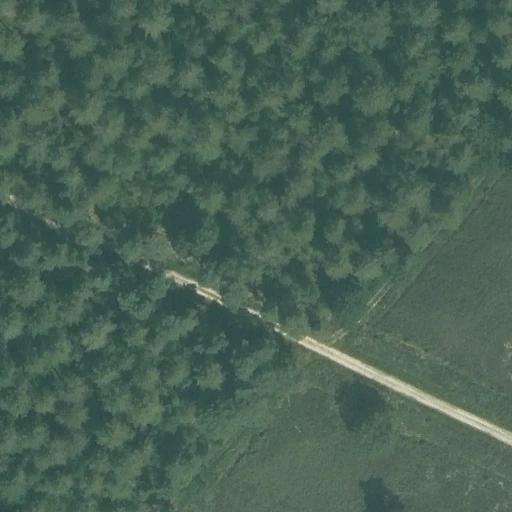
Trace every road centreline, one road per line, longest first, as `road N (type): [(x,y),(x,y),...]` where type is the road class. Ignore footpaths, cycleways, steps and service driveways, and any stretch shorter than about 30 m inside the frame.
road 1 (track): [(511,428),(0,178)]
road 2 (track): [(328,337),(511,121)]
road 3 (track): [(168,511),(319,333)]
